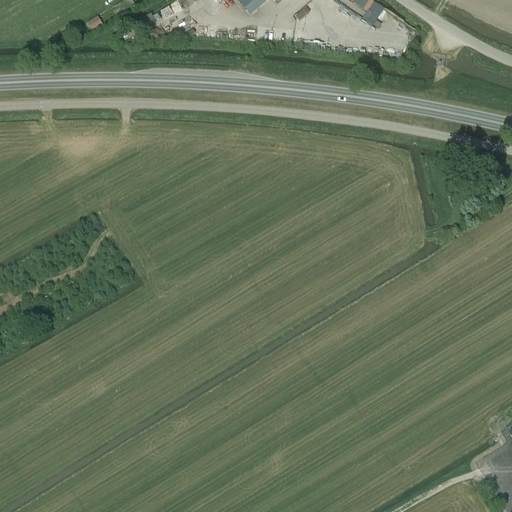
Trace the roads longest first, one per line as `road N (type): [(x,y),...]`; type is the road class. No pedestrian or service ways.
road 1 (unclassified): [(511,152),(351,122),(229,111),(68,103),(0,109)]
road 2 (trunk): [(511,127),(220,84),(0,84)]
road 3 (unclassified): [(511,62),(401,0)]
